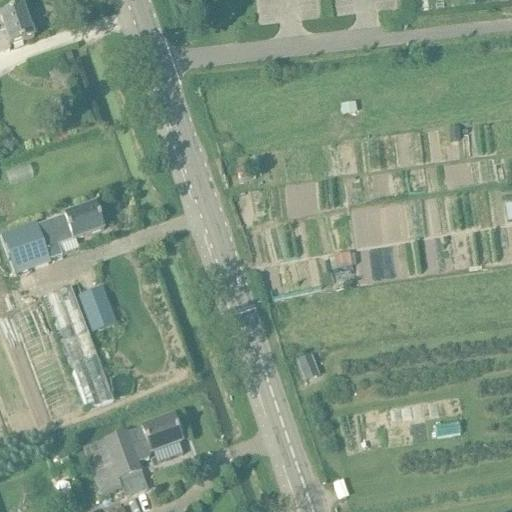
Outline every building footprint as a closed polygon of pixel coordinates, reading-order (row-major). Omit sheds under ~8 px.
[(0,55),(9,53),(10,50),(33,41),(22,9),(0,17),(0,55)] [(35,227),(2,238),(17,278),(49,266),(49,263),(62,259),(58,248),(104,231),(95,207),(62,218),(62,219),(36,229),(35,227)] [(61,295),(43,302),(85,415),(112,404),(70,291),(61,295)] [(100,330),(115,325),(110,313),(95,319),(100,330)] [(319,380),(311,358),(296,363),(304,385),(319,380)] [(141,431),(127,436),(127,435),(102,443),(103,444),(82,452),(100,500),(122,492),(118,483),(141,474),(138,465),(148,462),(150,456),(181,444),(172,420),(141,431)]
